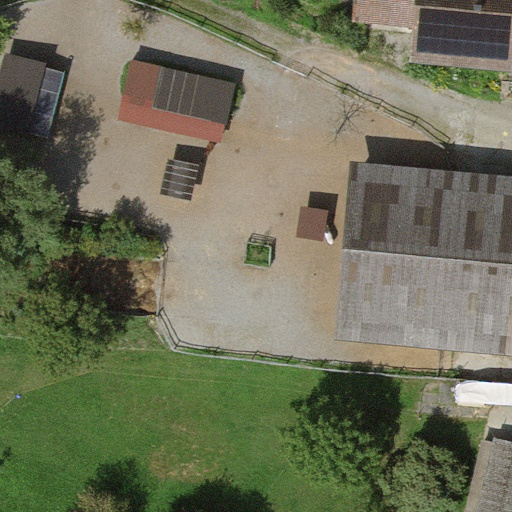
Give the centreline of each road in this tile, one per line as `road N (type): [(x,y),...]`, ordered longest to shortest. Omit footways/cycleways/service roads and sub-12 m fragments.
road 1 (track): [(511,136),(180,0)]
road 2 (track): [(0,270),(203,286)]
